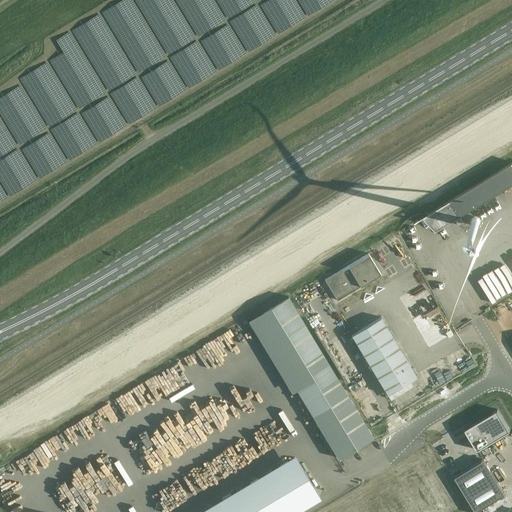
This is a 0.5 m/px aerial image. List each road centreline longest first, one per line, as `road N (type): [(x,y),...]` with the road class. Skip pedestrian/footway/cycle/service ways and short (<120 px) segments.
road 1 (secondary): [(0,333),(511,34)]
road 2 (unclassified): [(389,0),(153,139),(0,253)]
road 3 (unclassified): [(507,370),(355,474)]
